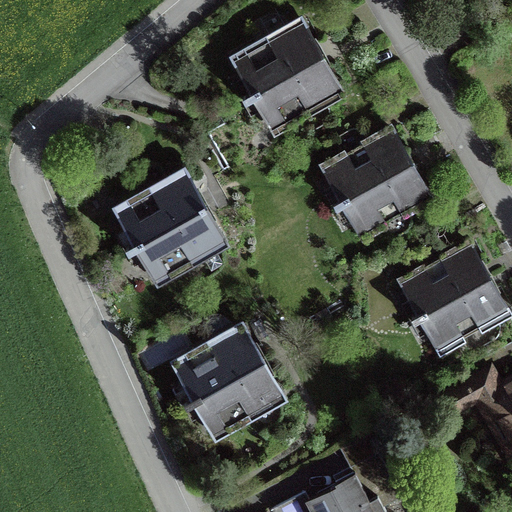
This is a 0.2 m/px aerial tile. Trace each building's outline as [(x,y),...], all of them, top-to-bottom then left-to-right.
[(254,91),(315,57),(309,47),(316,43),(310,33),(303,19),(235,57),(252,89),(254,91)] [(327,63),(316,43),(309,47),(320,67),(327,63)] [(320,67),(315,57),(254,91),(273,125),(341,87),(331,71),(327,63),(320,67)] [(392,127),(324,165),(343,199),(404,165),(398,155),(405,152),(399,141),(392,127)] [(416,171),(409,175),(404,165),(343,199),(362,233),(430,195),(421,180),(416,171)] [(135,239),(137,242),(198,208),(193,198),(199,194),(186,170),(118,208),(127,225),(135,239)] [(203,217),(198,208),(137,242),(145,257),(156,276),(224,238),(210,214),(203,217)] [(419,311),(421,313),(481,279),(476,269),(483,266),(477,255),(470,241),(402,279),(419,311)] [(481,279),(421,313),(440,347),(507,309),(499,294),(494,285),(487,289),(481,279)] [(186,378),(195,396),(263,358),(244,324),(177,362),(186,378)] [(501,386),(511,379),(511,347),(509,342),(464,368),(470,378),(490,367),(501,386)] [(214,429),(281,392),(263,358),(195,396),(206,415),(214,429)] [(511,379),(501,386),(490,367),(470,378),(440,395),(450,412),(480,395),(511,451),(511,379)] [(384,505),(403,496),(382,455),(335,478),(337,481),(330,485),(334,493),(313,503),(317,511),(383,511),(387,510),(384,505)]
